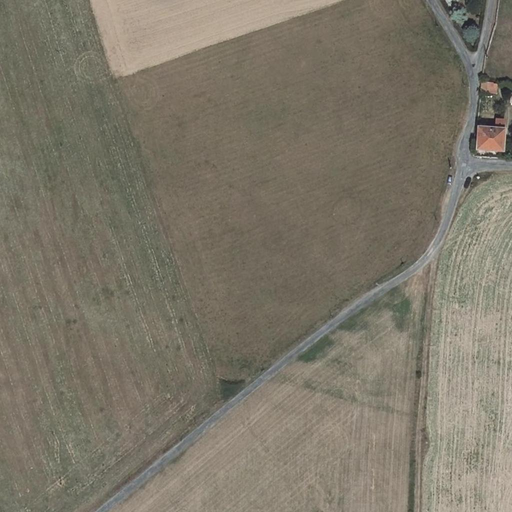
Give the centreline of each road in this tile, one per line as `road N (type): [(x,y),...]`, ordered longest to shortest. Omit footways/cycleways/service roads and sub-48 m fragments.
road 1 (unclassified): [(105,511),(332,321),(430,255),(462,168)]
road 2 (track): [(430,255),(411,511)]
